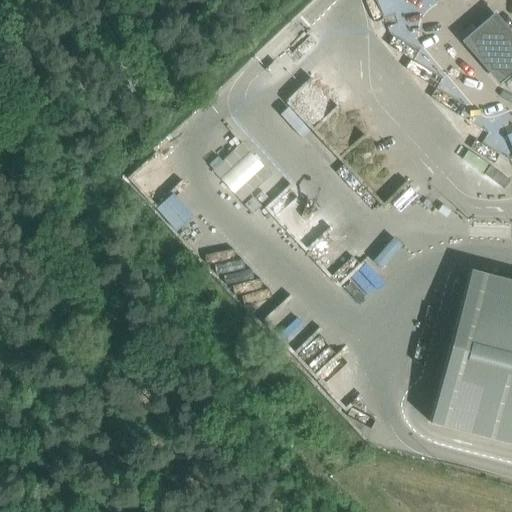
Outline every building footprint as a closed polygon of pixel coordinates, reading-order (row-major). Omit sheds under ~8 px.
[(511,35),(497,18),(463,47),(501,91),(511,80),(511,35)] [(465,37),(475,28),(472,24),(462,33),(465,37)] [(281,68),(274,61),(265,70),(272,77),(281,68)] [(216,175),(219,178),(241,202),(270,175),(242,144),(212,171),(216,175)] [(244,205),(252,214),(261,206),(252,197),(244,205)] [(511,281),(470,270),(469,273),(429,422),(511,443),(511,281)]
